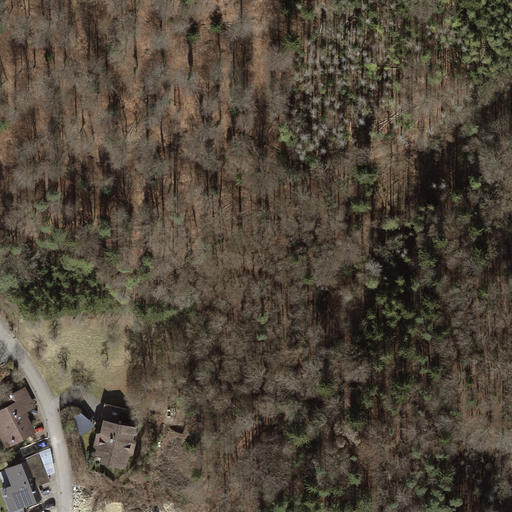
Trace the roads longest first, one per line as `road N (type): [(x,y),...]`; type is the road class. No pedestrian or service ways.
road 1 (track): [(0,210),(22,228),(107,239),(211,224),(462,118),(511,79)]
road 2 (track): [(218,511),(223,478),(255,430),(309,406),(337,379),(391,236),(442,164),(462,118)]
road 3 (residential): [(0,330),(45,397),(66,511)]
